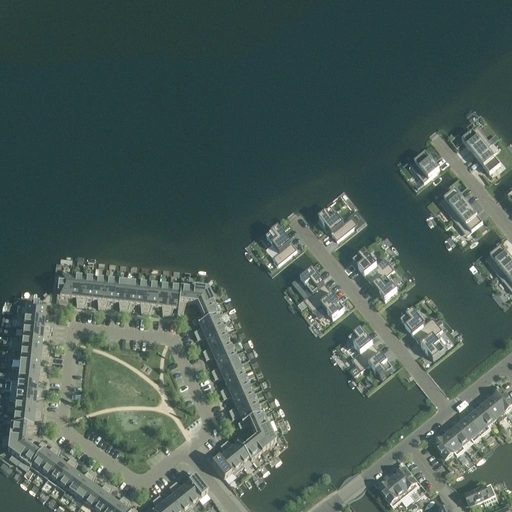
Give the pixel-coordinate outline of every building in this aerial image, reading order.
[(462,143),(476,160),(487,151),(492,148),(478,130),(462,143)] [(487,151),(476,160),(490,177),(492,180),(498,176),(495,173),(501,168),(487,151)] [(420,171),(415,174),(424,186),(440,173),(426,155),(415,164),(420,171)] [(444,201),(449,207),(445,211),(453,222),(469,209),(455,192),(444,201)] [(483,227),(469,209),(453,222),(462,233),(467,229),(472,236),(478,231),(482,236),(487,232),(483,227)] [(352,220),(344,227),(331,212),(325,217),(321,220),(319,221),(332,238),(337,244),(358,228),(352,220)] [(297,253),(279,230),(267,240),(279,256),(273,261),(278,268),(297,253)] [(490,258),(495,265),(491,268),(499,279),(511,269),(511,262),(501,249),(490,258)] [(369,284),(390,267),(385,261),(377,268),(365,254),(353,264),(369,284)] [(394,273),(390,267),(369,284),(385,304),(397,294),(386,280),(394,273)] [(511,269),(499,279),(511,294),(511,269)] [(304,303),(309,309),(329,293),(313,273),(301,282),(312,296),(304,303)] [(57,293),(57,298),(71,299),(73,279),(61,278),(61,283),(58,283),(57,293)] [(76,308),(80,309),(83,281),(73,279),(71,299),(75,300),(76,308)] [(94,282),(83,281),(80,309),(85,309),(87,301),(92,302),(94,282)] [(98,310),(102,311),(105,283),(94,282),(92,302),(97,302),(98,310)] [(116,284),(105,283),(102,311),(106,311),(109,304),(113,304),(116,284)] [(116,284),(113,304),(118,305),(119,313),(123,313),(126,285),(116,284)] [(130,306),(135,306),(137,286),(126,285),(123,313),(128,314),(130,306)] [(148,288),(137,286),(135,306),(140,307),(141,315),(145,315),(148,288)] [(152,308),(156,309),(159,289),(148,288),(145,315),(149,316),(152,308)] [(186,305),(189,306),(191,289),(180,288),(180,291),(178,311),(184,311),(186,305)] [(162,317),(166,318),(169,290),(159,289),(156,309),(161,309),(162,317)] [(197,306),(208,291),(191,289),(189,306),(197,306)] [(180,291),(169,290),(166,318),(171,318),(173,310),(178,311),(180,291)] [(197,306),(200,313),(215,307),(208,291),(197,306)] [(329,293),(309,309),(313,315),(322,308),(333,322),(345,313),(329,293)] [(24,319),(44,321),(46,307),(41,306),(31,305),(30,308),(26,307),(24,318),(24,319)] [(201,316),(196,320),(198,326),(216,318),(217,318),(219,317),(215,307),(200,313),(201,316)] [(401,323),(417,343),(438,327),(433,321),(425,327),(413,314),(401,323)] [(23,330),(23,329),(51,332),(51,328),(44,326),(44,321),(24,319),(24,318),(22,318),(20,329),(23,330)] [(195,339),(221,327),(217,318),(216,318),(198,326),(200,330),(193,335),(195,339)] [(221,327),(195,339),(197,343),(205,341),(207,345),(225,337),(221,327)] [(417,343),(433,363),(445,353),(434,339),(442,333),(438,327),(417,343)] [(51,337),(51,332),(23,329),(23,330),(22,340),(42,342),(42,337),(51,337)] [(349,342),(360,356),(352,363),(357,369),(377,352),(361,332),(349,342)] [(225,337),(207,345),(209,350),(202,355),(204,359),(230,347),(225,337)] [(42,342),(22,340),(21,351),(49,354),(49,349),(41,347),(42,342)] [(230,347),(204,359),(206,362),(214,361),(216,365),(234,357),(230,347)] [(49,354),(21,351),(20,362),(40,364),(40,359),(48,358),(49,354)] [(381,382),(393,372),(377,352),(357,369),(361,375),(370,368),(381,382)] [(234,357),(216,365),(218,370),(211,374),(213,378),(238,367),(234,357)] [(19,372),(46,375),(47,371),(39,369),(40,364),(20,362),(19,372)] [(243,377),(238,367),(213,378),(214,382),(222,380),(224,385),(243,377)] [(37,385),(38,380),(46,379),(46,375),(19,372),(16,372),(15,383),(17,383),(37,385)] [(220,394),(221,398),(247,387),(243,377),(224,385),(226,389),(220,394)] [(17,383),(16,394),(44,397),(45,392),(37,390),(37,385),(17,383)] [(251,397),(247,387),(221,398),(223,402),(231,400),(233,405),(251,397)] [(511,405),(498,388),(493,391),(498,397),(494,401),(505,415),(511,409),(511,405)] [(16,394),(15,404),(35,407),(36,402),(44,401),(44,397),(16,394)] [(485,407),(497,422),(499,425),(508,418),(505,415),(494,401),(489,395),(485,398),(489,404),(485,407)] [(228,414),(230,418),(256,406),(251,397),(233,405),(235,409),(228,414)] [(481,411),(477,414),(488,429),(497,422),(485,407),(480,402),(476,405),(481,411)] [(14,415),(42,418),(42,414),(34,411),(35,407),(15,404),(14,415)] [(256,406),(230,418),(232,422),(240,420),(242,424),(260,416),(256,406)] [(472,408),(468,412),(472,418),(468,421),(482,439),(491,432),(488,429),(477,414),(472,408)] [(13,426),(33,428),(33,423),(41,422),(42,418),(14,415),(13,426)] [(267,425),(263,415),(260,416),(242,424),(244,430),(251,428),(252,432),(267,425)] [(460,428),(472,442),(471,442),(474,445),(482,439),(468,421),(464,415),(459,419),(464,424),(460,428)] [(455,422),(451,425),(456,431),(452,435),(463,449),(471,442),(472,442),(460,428),(455,422)] [(13,426),(10,425),(9,436),(25,438),(26,435),(32,434),(33,428),(13,426)] [(267,425),(252,432),(255,439),(275,444),(267,425)] [(443,441),(455,456),(457,459),(466,452),(463,449),(452,435),(447,429),(442,432),(447,438),(443,441)] [(9,436),(7,453),(24,445),(25,438),(9,436)] [(434,448),(446,463),(455,456),(443,441),(438,436),(434,439),(439,445),(434,448)] [(259,457),(275,444),(255,439),(249,444),(259,457)] [(237,446),(249,461),(249,462),(251,464),(259,457),(249,444),(246,446),(241,442),(237,446)] [(241,468),(249,462),(249,461),(237,446),(236,446),(233,449),(227,444),(223,446),(241,468)] [(30,450),(24,445),(7,453),(21,463),(30,450)] [(220,459),(232,475),(234,477),(243,470),(241,468),(223,446),(220,449),(224,456),(220,459)] [(30,450),(21,463),(29,469),(43,451),(38,447),(33,452),(30,450)] [(47,454),(43,451),(29,469),(38,476),(56,451),(53,448),(47,454)] [(49,480),(48,480),(60,464),(56,461),(60,453),(56,451),(38,476),(47,482),(49,480)] [(224,482),(232,475),(220,459),(216,462),(210,457),(206,460),(224,482)] [(64,467),(60,464),(48,480),(49,480),(57,486),(74,464),(70,461),(64,467)] [(57,486),(55,488),(65,495),(66,493),(78,476),(74,473),(77,466),(74,464),(57,486)] [(410,497),(419,490),(400,466),(396,470),(400,476),(396,479),(410,497)] [(392,483),(388,486),(402,503),(410,497),(396,479),(392,473),(387,477),(392,483)] [(78,476),(66,493),(75,499),(91,476),(88,474),(82,479),(78,476)] [(186,477),(189,484),(186,487),(198,503),(207,495),(189,474),(186,477)] [(83,505),(95,489),(91,486),(95,479),(91,476),(75,499),(83,505)] [(383,480),(379,484),(383,490),(379,493),(393,511),(402,503),(388,486),(383,480)] [(176,485),(172,487),(190,509),(198,503),(186,487),(182,490),(176,485)] [(99,492),(95,489),(83,505),(92,511),(109,489),(105,486),(99,492)] [(178,511),(186,511),(190,509),(172,487),(169,490),(173,497),(169,500),(178,511)] [(491,488),(466,499),(465,499),(470,510),(484,504),(485,507),(497,502),(491,488)] [(109,499),(112,492),(109,489),(92,511),(105,511),(113,502),(109,499)] [(159,498),(155,501),(164,511),(178,511),(169,500),(165,504),(159,498)] [(105,511),(118,511),(126,502),(123,499),(117,505),(113,502),(105,511)] [(164,511),(155,501),(152,504),(156,511),(154,511),(164,511)] [(126,511),(130,504),(126,502),(118,511),(126,511)]
